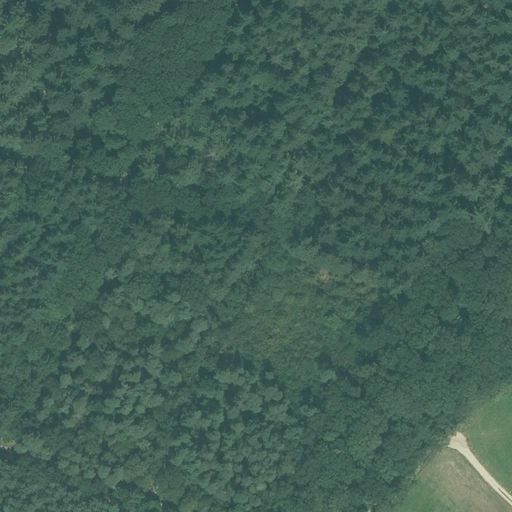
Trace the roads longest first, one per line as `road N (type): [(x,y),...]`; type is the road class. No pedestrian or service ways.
road 1 (track): [(0,33),(24,49),(38,72),(59,162),(199,218),(313,239),(444,298),(511,318)]
road 2 (track): [(511,328),(381,511)]
road 3 (track): [(0,448),(176,511)]
